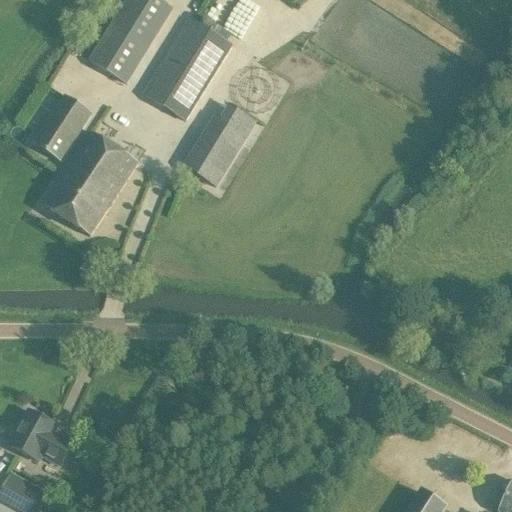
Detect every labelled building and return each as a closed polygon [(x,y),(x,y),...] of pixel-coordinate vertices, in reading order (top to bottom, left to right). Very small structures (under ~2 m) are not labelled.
[(127,0),(109,29),(147,52),(173,11),(155,0),(127,0)] [(189,21),(143,96),(185,123),(232,47),(189,21)] [(64,98),(33,145),(61,163),(91,116),(64,98)] [(213,117),(178,170),(215,194),(250,141),(213,117)] [(139,164),(91,134),(43,207),(90,238),(139,164)] [(59,429),(30,412),(10,448),(39,464),(42,458),(61,468),(74,446),(55,435),(59,429)] [(0,505),(12,511),(39,511),(49,496),(12,476),(0,497),(0,505)] [(511,511),(511,484),(499,511),(511,511)] [(421,493),(408,511),(443,511),(445,510),(421,493)]
